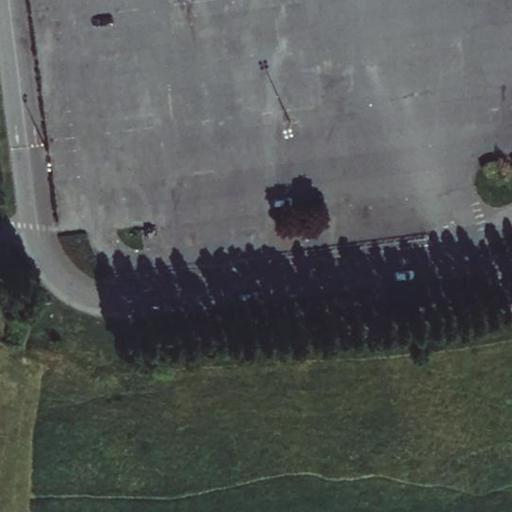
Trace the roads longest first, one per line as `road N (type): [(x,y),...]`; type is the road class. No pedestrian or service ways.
road 1 (unclassified): [(400,271),(130,298),(89,294),(55,268),(35,231),(11,0)]
road 2 (unclassified): [(511,224),(447,259),(400,271)]
